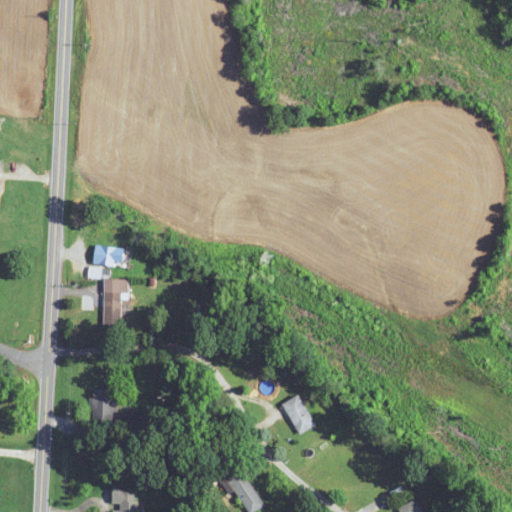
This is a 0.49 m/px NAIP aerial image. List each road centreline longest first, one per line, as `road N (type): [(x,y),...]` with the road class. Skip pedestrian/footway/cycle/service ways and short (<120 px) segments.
road 1 (tertiary): [(41,511),(65,0)]
road 2 (residential): [(336,511),(276,456),(191,338),(50,355)]
